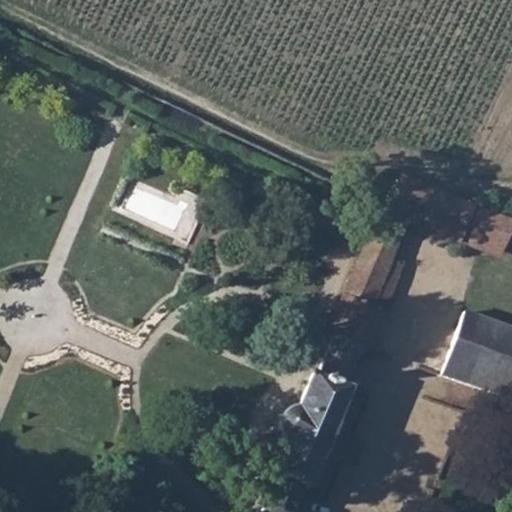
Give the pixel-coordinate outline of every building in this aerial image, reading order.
[(469,153),(506,169),(511,157),(511,89),(503,85),(469,153)] [(378,203),(376,209),(403,219),(458,240),(461,229),(494,242),(504,241),(511,220),(486,209),(390,174),(378,203)] [(345,219),(299,197),(294,210),(339,231),(345,219)] [(368,230),(361,246),(387,258),(403,219),(376,209),(368,230)] [(361,246),(326,335),(331,339),(354,350),(360,352),(363,345),(368,347),(398,264),(387,258),(361,246)] [(421,314),(404,360),(511,398),(511,329),(431,300),(425,315),(421,314)] [(277,478),(264,511),(289,511),(293,502),(308,507),(314,491),(305,489),(344,388),(340,386),(354,350),(331,339),(316,377),(311,375),(297,410),(292,411),(285,413),(279,419),(279,432),(285,440),(272,476),(277,478)]
